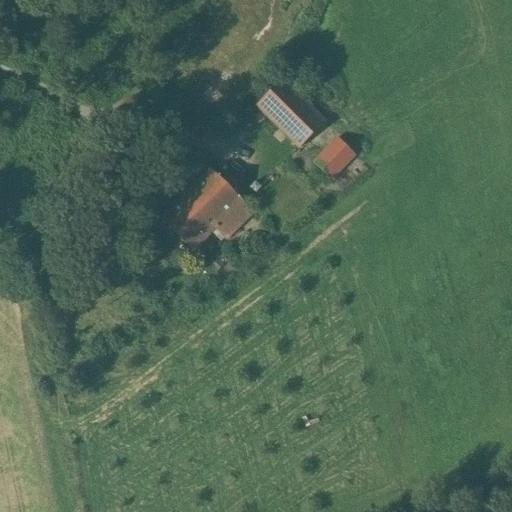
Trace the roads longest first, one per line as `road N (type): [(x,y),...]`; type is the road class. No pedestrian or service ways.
road 1 (track): [(194,0),(5,277),(56,426),(71,511)]
road 2 (track): [(0,71),(111,125)]
